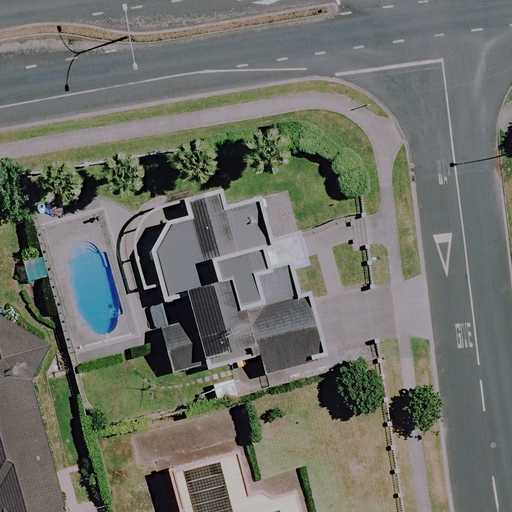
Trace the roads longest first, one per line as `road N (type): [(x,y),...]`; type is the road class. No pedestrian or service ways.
road 1 (tertiary): [(498,511),(436,19)]
road 2 (secondary): [(436,19),(0,96)]
